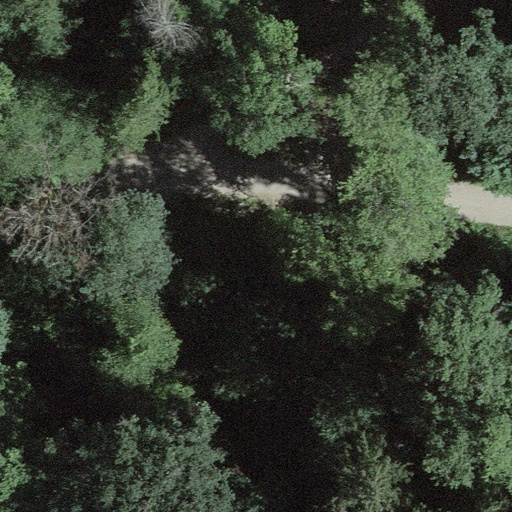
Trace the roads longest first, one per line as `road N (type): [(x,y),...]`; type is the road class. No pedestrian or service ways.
road 1 (track): [(105,184),(215,182),(511,223)]
road 2 (track): [(105,184),(410,0)]
